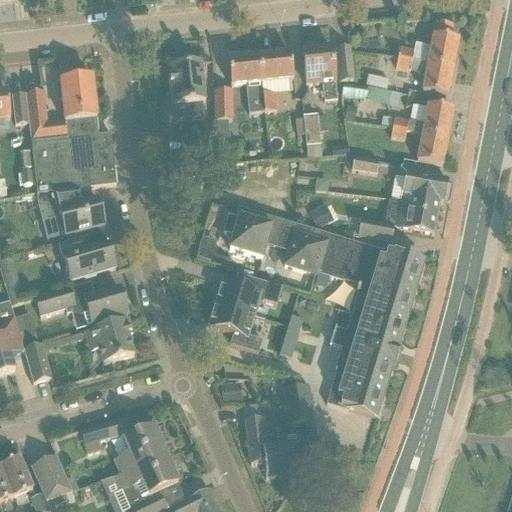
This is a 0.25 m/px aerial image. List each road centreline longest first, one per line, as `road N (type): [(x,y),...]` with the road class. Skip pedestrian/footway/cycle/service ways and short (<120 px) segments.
road 1 (primary): [(426,424),(511,49)]
road 2 (residential): [(190,373),(167,329),(140,218),(120,31)]
road 3 (residential): [(120,31),(405,0)]
road 4 (residential): [(0,439),(190,373)]
road 5 (residential): [(245,511),(190,373)]
road 6 (residential): [(0,43),(120,31)]
